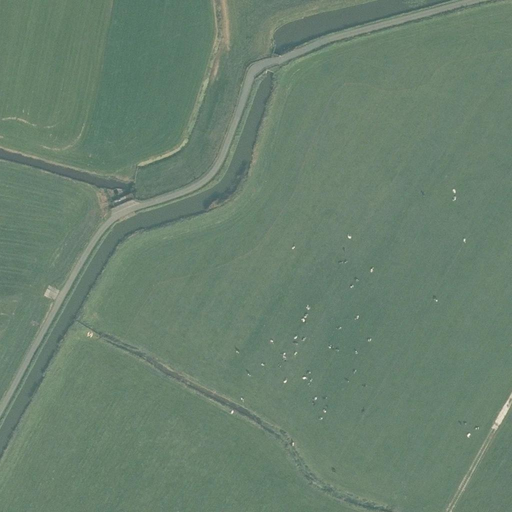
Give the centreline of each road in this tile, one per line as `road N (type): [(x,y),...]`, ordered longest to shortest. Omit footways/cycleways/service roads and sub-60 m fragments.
road 1 (unclassified): [(0,411),(103,226),(207,177),(258,69),(332,37),(478,0)]
road 2 (track): [(511,394),(447,511)]
